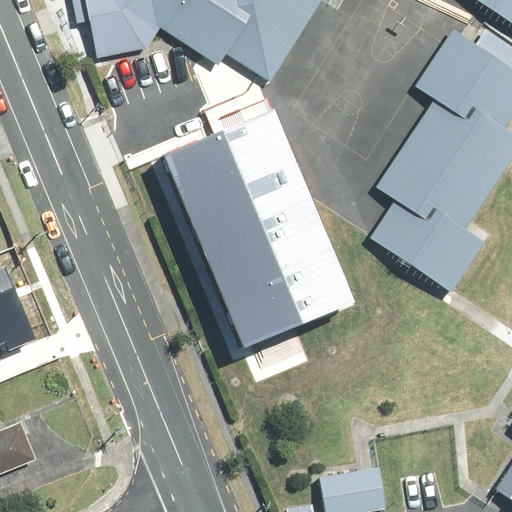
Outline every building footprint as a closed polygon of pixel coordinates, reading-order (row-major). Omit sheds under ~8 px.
[(85,0),(95,50),(149,40),(157,29),(214,70),(225,54),(265,82),(322,0),(85,0)] [(511,0),(469,0),(511,29),(511,0)] [(511,119),(511,70),(454,31),(416,85),(432,96),(375,178),(390,189),(361,231),(441,286),(475,237),(458,225),(511,147),(511,140),(502,134),(511,119)] [(269,104),(158,150),(243,349),(354,302),(269,104)] [(7,332),(31,323),(9,267),(0,270),(0,328),(4,327),(7,332)] [(0,476),(31,463),(15,425),(0,431),(0,476)] [(511,430),(478,479),(511,502),(511,430)] [(382,465),(319,473),(324,511),(350,511),(387,507),(382,465)]
